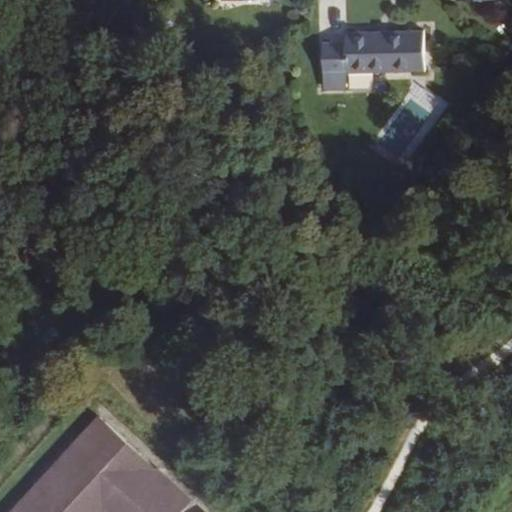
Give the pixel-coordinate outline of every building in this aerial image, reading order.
[(424,69),(423,30),(344,33),(344,43),(320,43),(321,71),(347,71),(424,69)] [(347,88),(347,71),(321,71),(321,89),(347,88)] [(375,151),(397,164),(427,114),(405,101),(375,151)] [(0,511),(94,511),(159,437),(117,398),(129,353),(0,493),(0,511)] [(129,353),(117,398),(159,437),(188,404),(129,353)]
